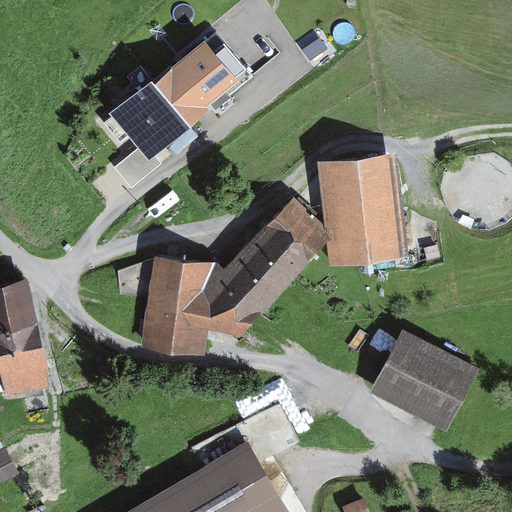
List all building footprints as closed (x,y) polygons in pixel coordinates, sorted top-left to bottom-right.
[(247,80),(213,38),(120,116),(155,157),(247,80)] [(223,263),(162,258),(150,344),(212,352),(215,328),(248,333),(330,241),(331,263),(407,256),(398,154),(325,163),(331,224),(296,196),(229,268),(223,263)] [(499,154),(462,157),(467,207),(504,203),(499,154)] [(29,282),(0,286),(0,353),(7,395),(47,388),(29,282)] [(482,370),(410,330),(377,388),(449,428),(482,370)] [(292,511),(250,441),(130,511),(292,511)] [(8,450),(0,453),(0,487),(20,479),(8,450)]
